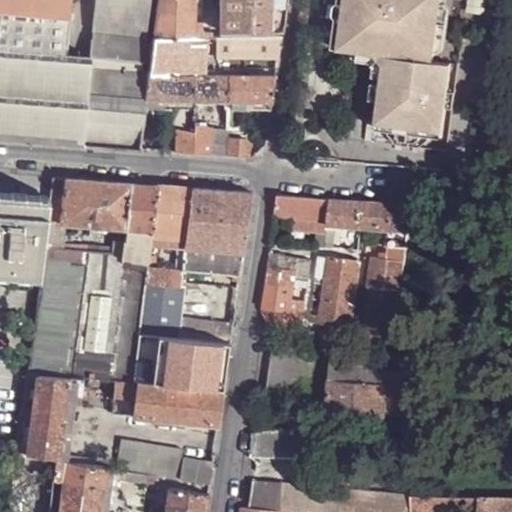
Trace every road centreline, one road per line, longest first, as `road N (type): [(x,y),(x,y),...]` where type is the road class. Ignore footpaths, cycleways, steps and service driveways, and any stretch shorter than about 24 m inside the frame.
road 1 (residential): [(223,511),(265,171)]
road 2 (residential): [(265,171),(0,151)]
road 3 (residential): [(265,171),(289,0)]
road 4 (residential): [(400,181),(265,171)]
